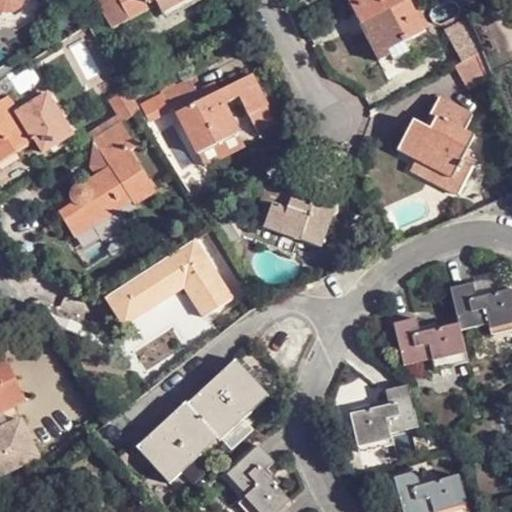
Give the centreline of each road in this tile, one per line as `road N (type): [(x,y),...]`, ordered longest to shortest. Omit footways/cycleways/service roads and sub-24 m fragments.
road 1 (residential): [(340,511),(309,447),(304,412),(317,371),(361,304),(401,263),(489,234),(511,240)]
road 2 (residential): [(268,0),(334,125)]
